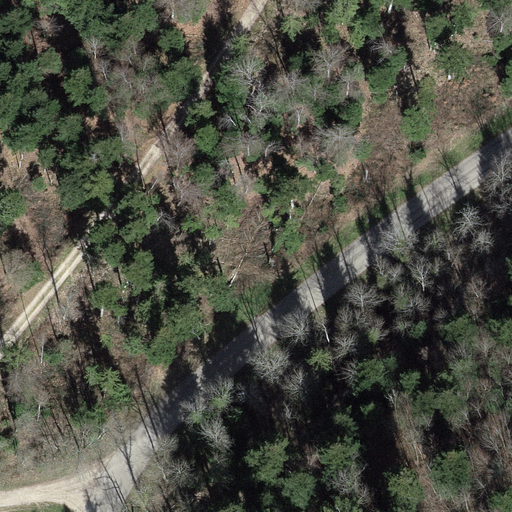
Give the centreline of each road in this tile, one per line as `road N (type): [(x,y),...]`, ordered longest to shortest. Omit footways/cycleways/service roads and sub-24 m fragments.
road 1 (unclassified): [(108,511),(150,429),(220,361),(511,144)]
road 2 (track): [(258,0),(0,350)]
